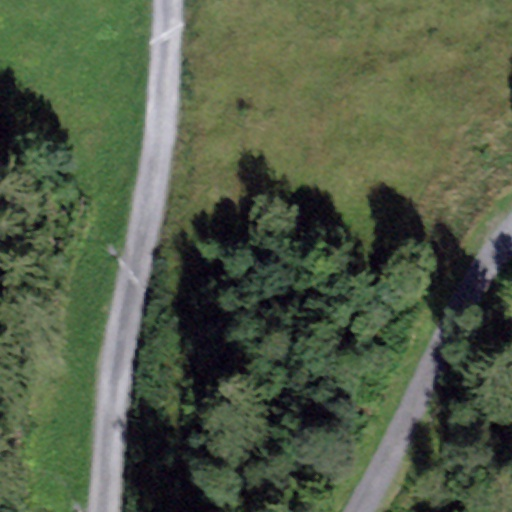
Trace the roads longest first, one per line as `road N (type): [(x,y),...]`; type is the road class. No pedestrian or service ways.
road 1 (track): [(101,511),(160,117),(168,0)]
road 2 (track): [(511,231),(468,284),(359,511)]
